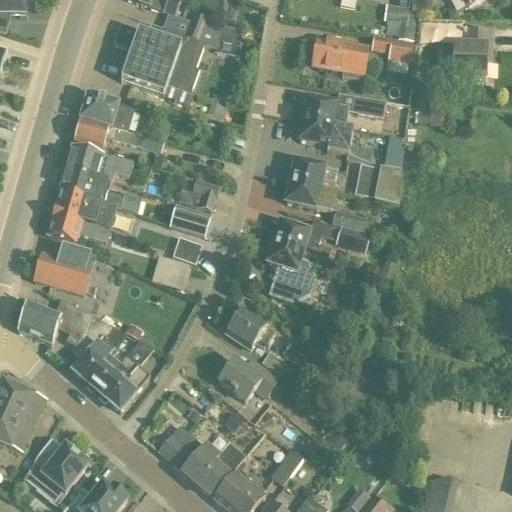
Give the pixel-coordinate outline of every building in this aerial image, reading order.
[(0,0),(0,21),(11,21),(25,21),(25,0),(0,0)] [(217,45),(217,42),(218,31),(219,30),(192,19),(189,26),(176,21),(182,5),(171,1),(171,0),(122,0),(122,2),(188,28),(186,34),(217,45)] [(355,13),(357,0),(333,0),(342,2),(340,11),(355,13)] [(461,0),(468,10),(469,12),(489,0),(461,0)] [(414,46),(418,13),(386,9),(383,26),(400,28),(398,44),(414,46)] [(138,36),(120,30),(113,49),(131,55),(121,86),(189,110),(192,100),(190,99),(199,74),(196,72),(205,49),(216,53),(217,45),(186,34),(184,41),(162,33),(159,43),(138,36)] [(217,42),(241,45),(243,35),(218,31),(217,42)] [(493,67),(494,34),(461,33),(460,50),(454,49),(453,83),(485,84),(486,66),(493,67)] [(409,68),(412,47),(374,40),(371,56),(388,59),(387,65),(409,68)] [(239,57),(241,45),(217,42),(217,45),(216,53),(239,57)] [(317,71),(315,79),(341,84),(342,82),(360,85),(363,65),(366,66),(368,54),(317,44),(312,70),(317,71)] [(333,130),(333,131),(341,132),(342,123),(347,124),(349,116),(356,118),(356,119),(383,123),(386,107),(339,99),(337,108),(306,103),(302,124),(333,130)] [(81,122),(129,135),(135,114),(87,100),(81,122)] [(129,136),(129,135),(81,122),(74,148),(102,156),(106,143),(162,159),(165,146),(129,136)] [(332,138),(333,131),(333,130),(302,124),(298,146),(342,154),(344,140),(332,138)] [(202,154),(221,160),(222,158),(227,139),(208,134),(202,154)] [(67,173),(95,181),(99,168),(114,172),(112,179),(129,184),(134,167),(101,159),(74,151),(67,173)] [(361,168),(366,169),(368,156),(348,153),(345,165),(361,168)] [(290,187),(321,193),(322,185),(335,188),(337,176),(325,173),(325,172),(295,166),(290,187)] [(408,208),(409,193),(400,193),(401,177),(360,170),(354,200),(374,204),(373,206),(399,213),(399,208),(408,208)] [(93,188),(95,181),(67,173),(61,195),(89,203),(88,204),(122,214),(126,198),(93,188)] [(217,206),(221,191),(196,185),(193,199),(202,201),(198,213),(213,217),(216,205),(217,206)] [(319,201),(321,193),(290,187),(285,208),(328,217),(331,204),(319,201)] [(86,212),(88,204),(89,203),(61,195),(54,217),(111,234),(115,220),(86,212)] [(177,211),(170,233),(206,243),(212,222),(195,217),(177,211)] [(340,232),(365,239),(369,224),(336,216),(331,230),(340,232)] [(107,248),(111,234),(54,217),(48,240),(75,248),(78,240),(107,248)] [(273,248),(303,257),(328,265),(332,254),(319,250),(322,241),(309,237),(279,228),(273,248)] [(371,241),(365,239),(340,232),(335,250),(366,260),(371,241)] [(196,270),(203,250),(179,242),(172,262),(196,270)] [(301,263),(303,257),(273,248),(267,268),(279,272),(270,301),(294,308),(311,299),(316,283),(307,265),(301,263)] [(84,289),(92,258),(61,249),(57,264),(41,259),(34,286),(59,293),(62,283),(84,289)] [(188,283),(192,270),(171,265),(168,277),(188,283)] [(78,353),(92,321),(61,303),(55,319),(28,309),(17,337),(51,350),(57,334),(68,338),(65,348),(77,353),(78,353)] [(264,354),(275,337),(241,315),(226,338),(251,355),(255,348),(264,354)] [(121,369),(120,368),(110,359),(116,352),(107,344),(115,334),(92,321),(78,353),(77,353),(73,359),(83,367),(74,377),(86,386),(85,391),(94,399),(121,369)] [(121,369),(94,399),(104,408),(109,406),(119,415),(134,399),(135,400),(151,382),(139,372),(154,355),(139,346),(120,368),(121,369)] [(301,391),(295,386),(298,383),(291,378),(294,375),(270,355),(262,366),(292,390),(291,391),(313,405),(320,396),(306,385),(301,391)] [(280,385),(252,364),(245,375),(234,367),(219,387),(246,407),(254,396),(266,405),(280,385)] [(0,446),(21,456),(46,403),(3,383),(0,390),(0,446)] [(195,427),(196,426),(201,420),(192,413),(188,419),(187,420),(195,427)] [(206,451),(204,452),(180,431),(158,457),(182,477),(181,478),(209,502),(245,461),(229,447),(218,461),(206,451)] [(88,470),(65,451),(50,469),(39,460),(25,485),(37,496),(46,485),(64,499),(88,470)] [(283,491),(303,463),(291,454),(270,482),(283,491)] [(244,484),(235,478),(213,505),(221,511),(256,511),(265,502),(262,499),(266,495),(260,491),(262,489),(261,485),(253,478),(248,479),(244,484)] [(420,511),(451,511),(459,487),(445,483),(445,484),(439,483),(439,485),(434,483),(433,485),(428,484),(420,511)] [(110,494),(103,488),(88,506),(78,498),(67,511),(121,511),(128,504),(112,492),(110,494)] [(284,511),(288,507),(279,500),(271,510),(270,509),(268,511),(284,511)] [(386,511),(373,501),(364,511),(386,511)]
